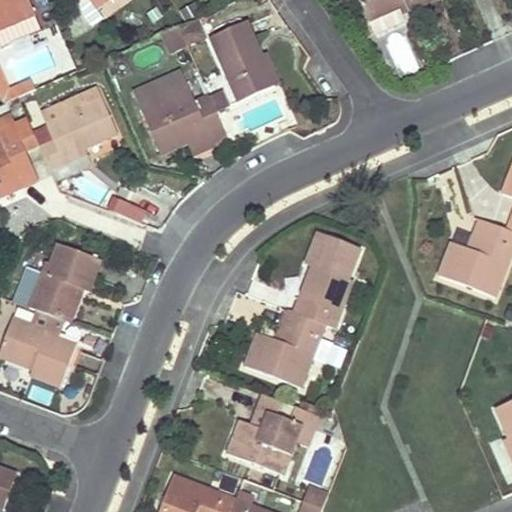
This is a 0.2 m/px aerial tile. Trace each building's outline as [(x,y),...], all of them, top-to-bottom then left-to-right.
[(0,0),(0,31),(36,16),(28,0),(0,0)] [(112,0),(80,0),(82,2),(85,0),(89,0),(97,10),(112,0)] [(361,0),(371,23),(400,10),(407,7),(410,14),(441,0),(361,0)] [(407,7),(400,10),(403,17),(410,14),(407,7)] [(42,30),(36,16),(0,31),(0,42),(2,47),(42,30)] [(250,24),(214,39),(241,105),(277,89),(264,58),(250,24)] [(169,54),(189,46),(181,28),(176,30),(161,36),(169,54)] [(271,57),(264,58),(277,89),(283,86),(271,57)] [(428,75),(437,72),(434,64),(424,67),(428,75)] [(135,90),(146,116),(194,95),(183,69),(135,90)] [(33,83),(19,89),(22,97),(36,91),(33,83)] [(8,86),(0,89),(0,96),(4,105),(22,97),(19,89),(11,93),(8,86)] [(35,135),(39,146),(52,174),(66,168),(64,163),(85,153),(120,138),(98,87),(41,112),(49,129),(35,135)] [(211,97),(218,115),(232,110),(224,92),(211,97)] [(194,95),(146,116),(162,156),(191,143),(210,134),(213,139),(226,133),(218,115),(211,97),(198,104),(194,95)] [(0,130),(14,125),(10,115),(0,119),(0,130)] [(40,183),(26,152),(39,146),(35,135),(27,119),(14,125),(0,130),(0,193),(20,185),(22,191),(40,183)] [(210,134),(191,143),(198,159),(231,145),(226,133),(213,139),(210,134)] [(85,153),(64,163),(66,168),(88,159),(85,153)] [(66,168),(52,174),(56,183),(91,167),(88,159),(66,168)] [(442,174),(448,215),(465,213),(459,172),(442,174)] [(20,185),(0,193),(0,200),(22,191),(20,185)] [(108,212),(142,226),(148,212),(114,199),(108,212)] [(477,253),(487,224),(479,221),(469,250),(477,253)] [(453,245),(442,278),(497,300),(511,257),(511,233),(507,231),(487,224),(477,253),(469,250),(453,245)] [(319,236),(307,266),(314,268),(322,271),(304,317),(327,326),(338,330),(356,284),(350,281),(361,251),(319,236)] [(40,274),(27,308),(38,312),(63,322),(76,288),(86,292),(90,293),(102,262),(57,244),(49,264),(44,262),(40,274)] [(2,298),(27,308),(40,274),(15,265),(2,298)] [(322,271),(314,268),(296,314),(304,317),(322,271)] [(86,292),(76,288),(63,322),(73,325),(86,292)] [(288,311),(277,342),(284,345),(295,314),(288,311)] [(63,322),(38,312),(32,326),(51,333),(50,337),(56,339),(63,322)] [(259,335),(247,369),(303,389),(327,326),(304,317),(296,314),(295,314),(284,345),(277,342),(259,335)] [(14,319),(2,350),(37,363),(34,372),(31,378),(63,390),(79,348),(56,339),(50,337),(51,333),(32,326),(14,319)] [(2,350),(0,355),(0,359),(34,372),(37,363),(2,350)] [(258,429),(241,423),(230,455),(284,476),(298,440),(308,413),(276,400),(270,397),(264,413),(270,415),(264,432),(258,429)] [(511,403),(499,410),(511,439),(507,442),(511,452),(511,403)] [(270,415),(264,413),(258,429),(264,432),(270,415)] [(320,417),(308,413),(298,440),(309,444),(320,417)] [(0,510),(3,511),(17,476),(0,469),(0,510)] [(176,478),(163,511),(234,511),(238,502),(176,478)] [(324,511),(329,497),(313,490),(307,504),(324,511)] [(251,507),(254,498),(241,493),(238,502),(251,507)] [(238,502),(234,511),(264,511),(251,507),(238,502)]
